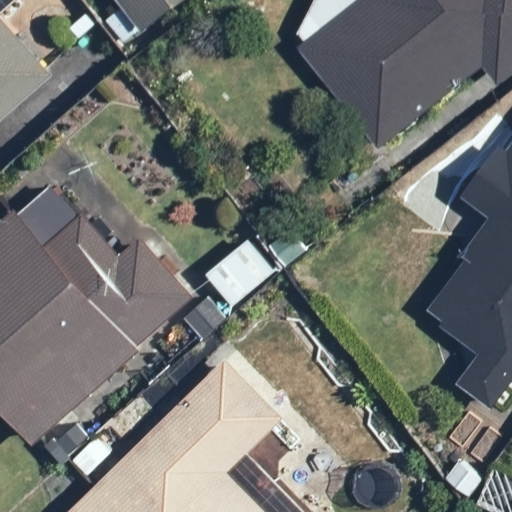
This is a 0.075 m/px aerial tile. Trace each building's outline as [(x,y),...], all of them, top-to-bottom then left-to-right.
[(0,0),(0,107),(44,70),(0,18),(0,4),(4,0),(0,0)] [(118,0),(101,13),(119,37),(169,0),(118,0)] [(299,35),(295,38),(373,139),(477,59),(490,77),(511,59),(511,0),(306,0),(293,27),(299,35)] [(421,303),(436,315),(433,318),(473,348),(452,376),(486,402),(511,367),(511,129),(499,146),(490,140),(454,187),(459,191),(428,233),(457,255),(421,303)] [(128,336),(183,288),(133,232),(113,249),(76,206),(74,209),(47,178),(12,209),(6,202),(0,206),(0,410),(23,436),(132,341),(128,336)] [(286,224),(264,242),(281,262),(303,244),(286,224)] [(212,287),(180,311),(196,332),(272,275),(244,238),(201,271),(212,287)] [(308,511),(307,510),(305,511),(267,511),(221,464),(277,411),(220,353),(55,511),(308,511)] [(65,414),(43,434),(58,450),(80,430),(65,414)] [(91,431),(67,454),(81,470),(106,447),(91,431)] [(444,475),(464,492),(478,476),(458,459),(444,475)]
